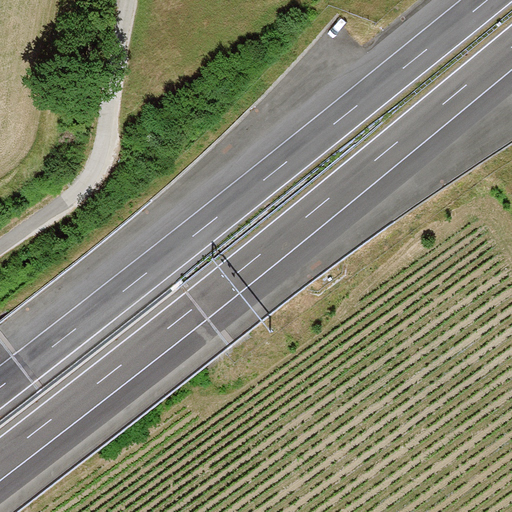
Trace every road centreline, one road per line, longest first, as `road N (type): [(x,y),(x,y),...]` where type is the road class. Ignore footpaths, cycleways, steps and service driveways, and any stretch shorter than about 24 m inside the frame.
road 1 (motorway): [(0,460),(511,47)]
road 2 (motorway): [(487,0),(0,385)]
road 3 (track): [(128,0),(103,152),(65,200),(0,250)]
